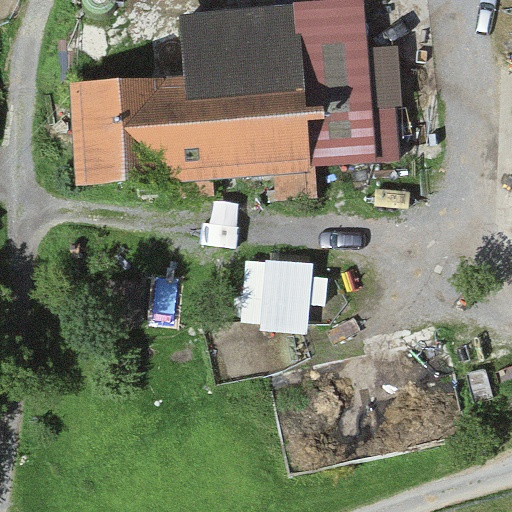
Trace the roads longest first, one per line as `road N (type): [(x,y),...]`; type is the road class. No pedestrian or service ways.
road 1 (track): [(1,511),(41,0)]
road 2 (unknown): [(511,343),(466,236),(452,109),(429,31),(407,8),(379,0)]
